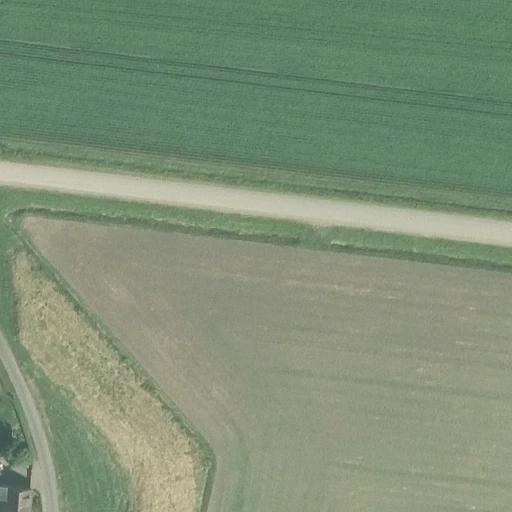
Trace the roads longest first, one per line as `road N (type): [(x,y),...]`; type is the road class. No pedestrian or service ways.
road 1 (unclassified): [(511,234),(0,171)]
road 2 (unclassified): [(52,511),(27,405),(0,347)]
